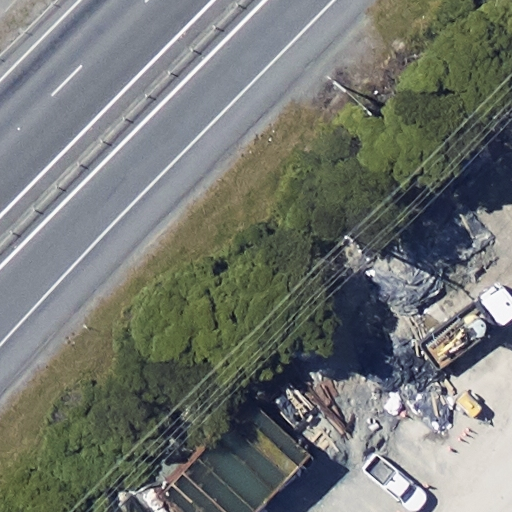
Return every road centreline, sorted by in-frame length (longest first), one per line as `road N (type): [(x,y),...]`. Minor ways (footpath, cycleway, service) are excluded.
road 1 (trunk): [(295,0),(0,314)]
road 2 (trunk): [(0,149),(145,0)]
